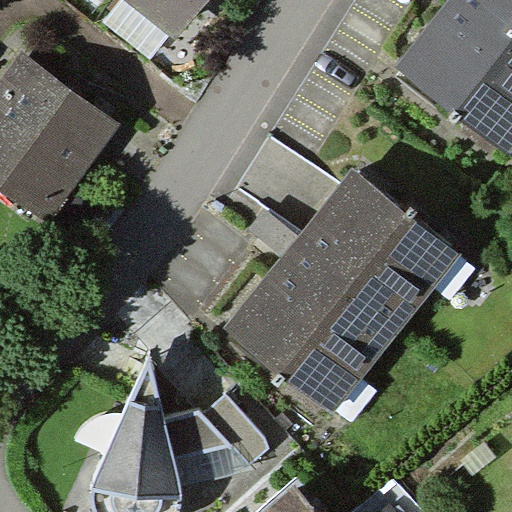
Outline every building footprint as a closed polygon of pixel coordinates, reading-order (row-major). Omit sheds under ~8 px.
[(221,0),(141,0),(192,38),(221,0)] [(511,0),(456,0),(406,65),(511,148),(511,0)] [(127,126),(31,57),(0,101),(0,190),(54,229),(127,126)] [(468,252),(364,168),(235,327),(338,411),(468,252)] [(175,416),(152,366),(100,488),(105,511),(188,511),(195,501),(183,457),(233,450),(201,411),(175,416)] [(335,511),(308,480),(271,511),(335,511)]
